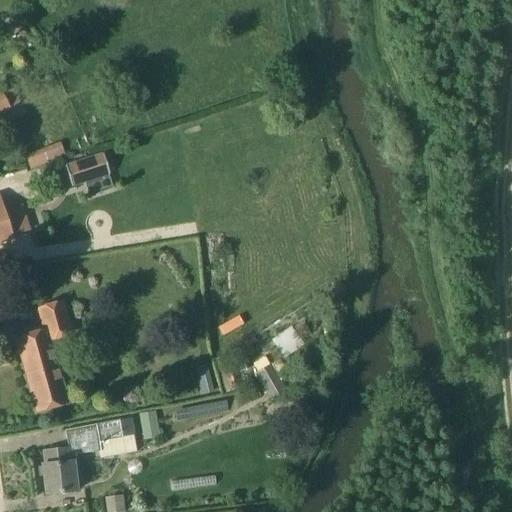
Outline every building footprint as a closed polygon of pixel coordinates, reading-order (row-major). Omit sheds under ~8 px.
[(0,115),(10,110),(9,108),(1,93),(1,92),(0,92),(0,115)] [(30,167),(64,158),(60,146),(27,154),(30,167)] [(73,186),(84,182),(108,175),(110,174),(103,153),(67,164),(73,186)] [(0,242),(13,239),(0,199),(0,242)] [(35,412),(67,402),(57,355),(64,353),(59,338),(73,335),(63,300),(36,308),(43,331),(15,339),(35,412)] [(311,333),(302,321),(292,328),(291,326),(271,340),(284,358),(303,344),(301,340),(311,333)] [(252,334),(243,340),(247,347),(256,341),(252,334)] [(226,364),(224,357),(214,360),(224,392),(235,389),(227,364),(226,364)] [(206,364),(194,367),(200,394),(213,391),(206,364)] [(269,400),(286,390),(271,364),(254,374),(269,400)] [(177,422),(226,410),(223,398),(174,409),(177,422)] [(156,412),(140,414),(144,440),(160,438),(156,412)] [(99,459),(136,452),(133,435),(134,435),(131,418),(64,430),(67,449),(43,451),(45,464),(41,465),(45,495),(75,491),(72,462),(72,454),(98,452),(99,459)] [(105,502),(106,511),(121,511),(124,511),(122,500),(121,494),(104,497),(105,502)]
